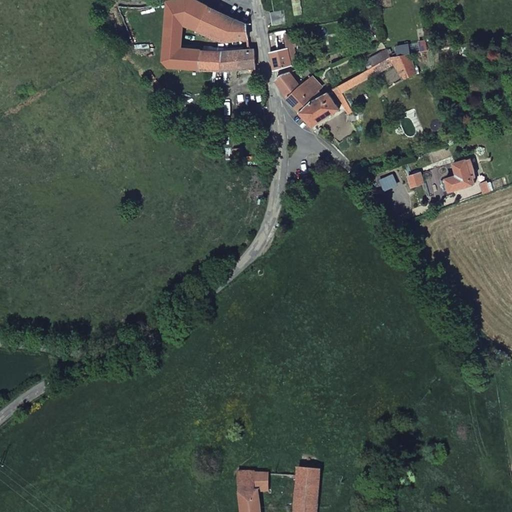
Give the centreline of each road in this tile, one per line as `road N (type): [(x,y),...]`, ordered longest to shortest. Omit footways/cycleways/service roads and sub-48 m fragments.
road 1 (unclassified): [(503,352),(484,347),(395,218),(343,162),(279,134)]
road 2 (unclassified): [(115,353),(185,314),(257,249),(273,212),(279,134)]
road 3 (residential): [(279,134),(257,2)]
road 4 (unclassified): [(0,419),(53,381),(115,353)]
